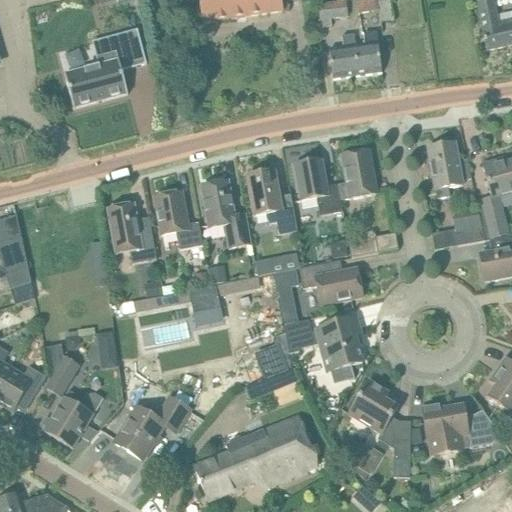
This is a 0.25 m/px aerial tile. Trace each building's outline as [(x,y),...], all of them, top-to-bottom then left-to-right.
[(199,0),(200,6),(203,25),(283,13),(281,0),(199,0)] [(365,0),(358,1),(359,14),(380,12),(381,23),(394,22),(391,0),(365,0)] [(491,0),(476,4),(483,33),(487,52),(511,46),(511,12),(498,16),(494,0),(491,0)] [(321,21),(318,21),(319,30),(332,28),(331,20),(348,18),(346,2),(319,6),(321,21)] [(114,62),(66,75),(75,110),(129,96),(122,71),(148,64),(139,30),(108,38),(114,62)] [(366,45),(361,46),(363,60),(346,62),(348,79),(382,75),(379,55),(376,33),(364,35),(366,45)] [(356,47),(354,36),(342,37),(344,48),(329,50),(333,81),(348,79),(346,62),(363,60),(361,46),(356,47)] [(458,161),(455,146),(428,151),(437,201),(450,199),(448,190),(463,187),(462,181),(470,180),(466,160),(458,161)] [(338,186),(341,203),(377,196),(369,153),(342,158),(347,185),(338,186)] [(295,167),(301,203),(317,200),(320,218),(343,214),(341,203),(338,186),(327,188),(322,162),(295,167)] [(481,203),(486,222),(491,240),(508,235),(499,198),(511,195),(511,162),(496,167),(495,163),(483,166),(492,200),(481,203)] [(269,226),(278,225),(280,236),(297,232),(291,197),(279,199),(274,174),(248,179),(252,198),(255,218),(267,216),(269,226)] [(235,219),(229,184),(201,189),(209,230),(225,228),(229,251),(246,248),(247,257),(253,256),(250,237),(246,217),(235,219)] [(155,200),(158,220),(161,237),(177,234),(180,252),(203,248),(199,224),(188,226),(182,195),(155,200)] [(108,212),(112,231),(116,256),(130,254),(132,266),(157,262),(154,248),(151,229),(138,231),(134,207),(108,212)] [(0,245),(10,242),(21,239),(17,217),(0,222),(0,245)] [(456,234),(458,248),(485,243),(483,229),(456,234)] [(511,238),(504,240),(506,251),(480,256),(485,284),(511,278),(511,238)] [(6,276),(27,270),(21,239),(10,242),(15,258),(2,262),(6,276)] [(348,244),(351,260),(379,255),(376,239),(348,244)] [(273,258),(255,261),(258,276),(276,273),(274,261),(273,258)] [(317,288),(321,307),(363,299),(357,271),(328,277),(326,265),(299,271),(303,291),(317,288)] [(224,268),(208,270),(211,286),(227,284),(224,268)] [(11,291),(30,284),(27,270),(6,276),(11,291)] [(206,273),(194,275),(196,289),(208,287),(206,273)] [(159,283),(144,286),(147,299),(162,297),(159,283)] [(363,364),(355,337),(361,335),(357,321),(316,332),(317,337),(313,338),(309,322),(284,329),(289,356),(290,367),(294,366),(292,356),(301,353),(301,351),(320,346),(327,374),(363,364)] [(61,398),(79,369),(64,360),(61,347),(46,350),(52,380),(46,389),(61,398)] [(0,393),(13,372),(3,365),(9,355),(0,349),(0,393)] [(486,400),(503,411),(511,417),(511,363),(505,359),(489,383),(495,387),(486,400)] [(13,372),(0,393),(0,406),(13,414),(26,393),(35,398),(47,379),(30,369),(24,378),(13,372)] [(295,369),(245,390),(250,403),(300,382),(295,369)] [(394,462),(410,462),(411,424),(399,424),(392,420),(398,410),(384,402),(388,395),(369,383),(359,400),(349,417),(381,436),(378,442),(394,451),(394,462)] [(69,393),(55,416),(45,433),(73,450),(93,418),(79,409),(84,401),(69,393)] [(138,410),(126,428),(115,446),(142,462),(164,427),(176,435),(190,412),(170,400),(157,422),(138,410)] [(440,407),(423,410),(426,430),(429,443),(431,458),(463,453),(461,438),(467,437),(470,450),(491,446),(502,439),(495,429),(483,413),(482,412),(466,420),(464,407),(441,411),(440,407)] [(298,417),(245,440),(226,447),(229,454),(194,469),(209,503),(254,484),(268,489),(317,467),(313,452),(298,417)] [(18,496),(0,501),(0,511),(68,511),(69,511),(47,496),(21,505),(18,496)]
